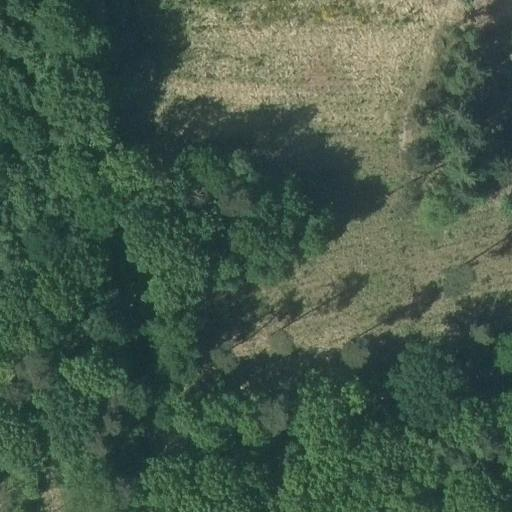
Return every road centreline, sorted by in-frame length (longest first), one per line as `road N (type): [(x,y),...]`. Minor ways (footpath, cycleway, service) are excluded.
road 1 (track): [(154,446),(111,163),(100,0)]
road 2 (track): [(511,371),(154,446)]
